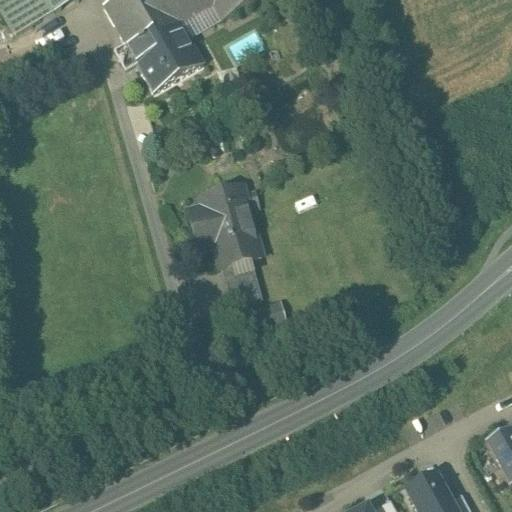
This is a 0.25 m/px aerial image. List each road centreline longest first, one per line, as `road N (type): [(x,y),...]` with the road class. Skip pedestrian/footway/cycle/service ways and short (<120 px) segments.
road 1 (secondary): [(102,511),(416,346),(511,269)]
road 2 (residential): [(315,511),(443,441)]
